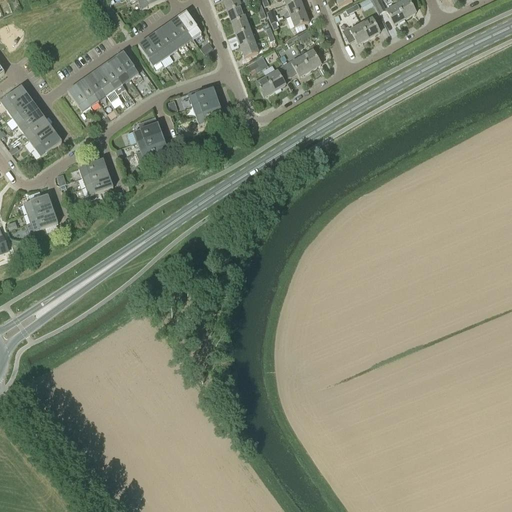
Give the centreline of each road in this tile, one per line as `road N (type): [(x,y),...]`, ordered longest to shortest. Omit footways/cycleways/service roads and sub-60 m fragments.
road 1 (primary): [(93,277),(310,135),(511,26)]
road 2 (residential): [(41,103),(178,11)]
road 3 (unclassified): [(91,511),(0,394)]
